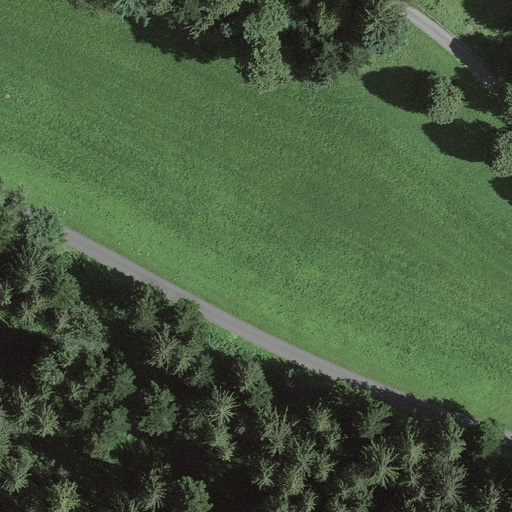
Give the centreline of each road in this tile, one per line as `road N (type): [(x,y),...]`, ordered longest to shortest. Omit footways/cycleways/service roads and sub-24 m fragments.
road 1 (track): [(511,438),(337,374),(0,208)]
road 2 (track): [(511,101),(389,0)]
